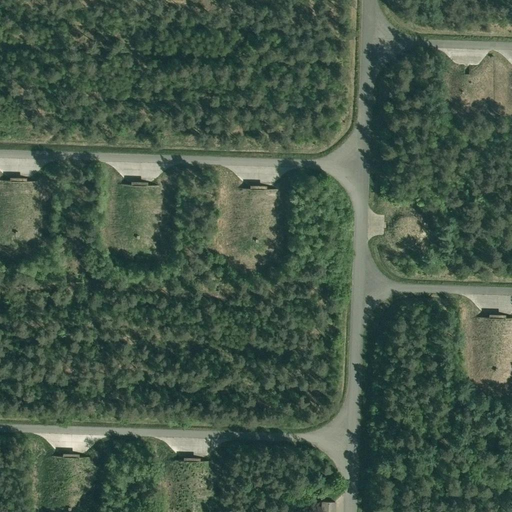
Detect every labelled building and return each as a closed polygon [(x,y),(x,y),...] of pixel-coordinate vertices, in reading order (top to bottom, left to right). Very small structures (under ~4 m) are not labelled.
[(441,67),(441,120),(480,120),(480,67),(441,67)] [(511,70),(499,70),(499,123),(511,123),(511,70)] [(36,183),(0,182),(0,252),(34,253),(36,183)] [(158,185),(116,184),(114,254),(156,255),(158,185)] [(274,191),(232,190),(230,260),(272,261),(274,191)] [(511,323),(475,323),(472,393),(511,394),(511,323)] [(87,511),(90,458),(47,456),(45,511),(87,511)] [(210,511),(212,461),(170,459),(168,511),(210,511)] [(332,511),(332,502),(317,502),(317,511),(332,511)]
